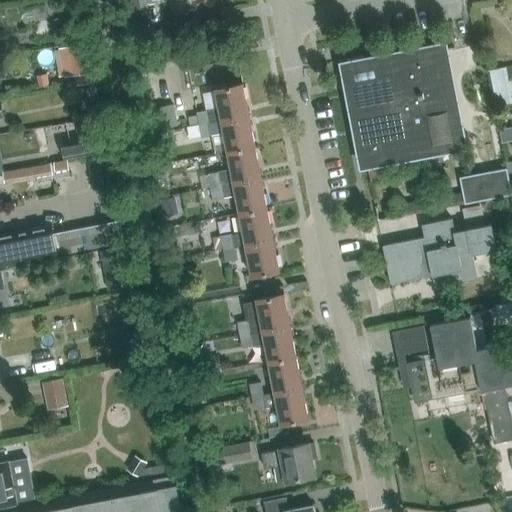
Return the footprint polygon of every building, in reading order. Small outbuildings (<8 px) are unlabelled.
[(64,7),(62,0),(48,0),(50,10),(64,7)] [(148,0),(131,0),(134,9),(150,6),(148,0)] [(95,71),(90,42),(59,48),(64,76),(75,74),(77,84),(96,80),(95,71)] [(483,42),(472,44),(474,55),(485,53),(483,42)] [(442,49),(350,67),(368,159),(460,141),(442,49)] [(47,74),(37,76),(39,86),(49,84),(47,74)] [(210,122),(222,119),(222,120),(250,114),(244,83),(216,88),(220,107),(207,109),(210,122)] [(504,91),(494,93),(497,106),(507,104),(504,91)] [(174,104),(152,108),(157,130),(178,126),(174,104)] [(197,111),(199,124),(210,122),(207,109),(197,111)] [(210,122),(212,134),(224,132),(228,151),(256,145),(250,114),(222,120),(222,119),(210,122)] [(82,138),(60,142),(63,158),(111,150),(107,126),(103,127),(101,117),(80,121),(82,130),(80,130),(82,138)] [(199,124),(188,126),(190,137),(201,135),(201,136),(212,134),(210,122),(199,124)] [(509,128),(501,130),(504,141),(511,139),(511,127),(510,128),(509,128)] [(262,176),(256,145),(228,151),(234,182),(262,176)] [(107,154),(90,158),(94,178),(90,179),(93,190),(114,186),(107,154)] [(68,159),(54,161),(56,171),(70,169),(68,159)] [(53,174),(51,162),(2,171),(4,183),(53,174)] [(511,187),(508,168),(462,177),(467,203),(511,193),(511,187)] [(211,185),(211,186),(222,184),(220,171),(209,173),(211,185)] [(234,182),(222,184),(225,196),(236,194),(240,212),(268,207),(262,176),(234,182)] [(225,196),(222,184),(211,186),(214,198),(225,196)] [(424,209),(459,201),(457,193),(422,201),(424,209)] [(168,198),(161,200),(165,215),(172,214),(168,198)] [(231,233),(234,246),(246,243),(274,238),(268,207),(240,212),(244,231),(231,233)] [(425,236),(384,245),(392,282),(446,271),(449,284),(478,278),(473,253),(497,248),(492,223),(455,230),(453,218),(423,224),(425,236)] [(0,264),(124,241),(120,220),(52,234),(51,226),(0,235),(0,264)] [(234,246),(231,233),(221,235),(223,248),(234,246)] [(274,238),(246,243),(246,244),(252,275),(280,269),(274,238)] [(131,285),(123,246),(101,251),(108,289),(131,285)] [(234,246),(223,248),(225,260),(236,258),(234,246)] [(263,329),(263,330),(291,324),(285,293),(257,298),(263,329)] [(441,358),(409,364),(416,399),(429,397),(429,399),(484,388),(495,442),(511,438),(511,423),(504,384),(511,382),(511,344),(499,347),(499,344),(478,349),(471,316),(433,324),(441,358)] [(238,321),(241,334),(251,332),(249,319),(238,321)] [(241,334),(238,321),(229,323),(231,336),(241,334)] [(263,329),(251,332),(254,344),(265,342),(269,361),(297,355),(291,324),(263,330),(263,329)] [(243,346),(254,344),(251,332),(241,334),(243,346)] [(297,355),(269,361),(275,391),(303,386),(297,355)] [(219,356),(201,359),(204,372),(221,369),(219,356)] [(141,363),(121,367),(122,375),(136,380),(144,379),(141,363)] [(162,394),(159,374),(156,374),(146,376),(149,396),(160,394),(162,394)] [(68,406),(62,376),(41,381),(47,410),(68,406)] [(250,382),(253,395),(263,393),(261,380),(250,382)] [(275,391),(263,394),(266,406),(277,404),(281,423),(309,418),(303,386),(275,391)] [(266,406),(263,393),(253,395),(255,408),(266,406)] [(248,440),(213,447),(216,460),(251,454),(248,440)] [(281,447),(281,448),(262,451),(264,466),(274,464),(277,480),(286,479),(314,474),(311,458),(317,457),(314,442),(308,443),(308,442),(281,447)] [(148,462),(135,454),(125,469),(139,477),(148,462)] [(0,507),(17,505),(17,504),(35,500),(26,458),(9,462),(0,463),(0,507)] [(0,511),(179,511),(172,475),(39,500),(40,502),(0,509),(0,511)] [(38,487),(40,499),(49,497),(47,485),(38,487)] [(286,498),(264,502),(265,511),(314,511),(314,504),(288,509),(286,498)]
